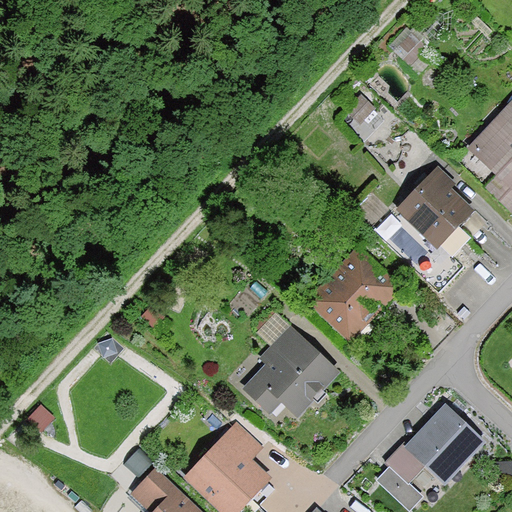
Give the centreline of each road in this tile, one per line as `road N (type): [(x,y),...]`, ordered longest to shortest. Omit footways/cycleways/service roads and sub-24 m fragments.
road 1 (track): [(410,0),(0,434)]
road 2 (residential): [(313,499),(450,355)]
